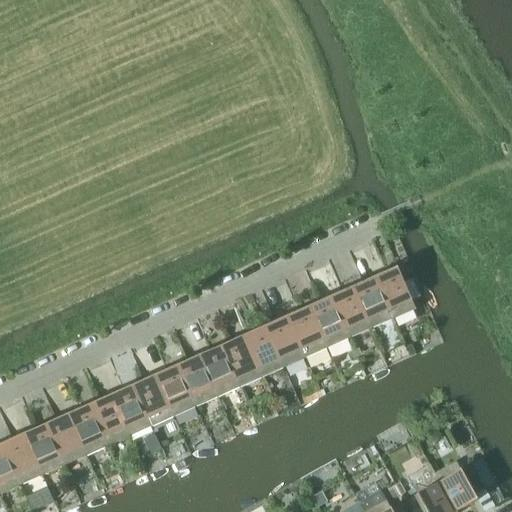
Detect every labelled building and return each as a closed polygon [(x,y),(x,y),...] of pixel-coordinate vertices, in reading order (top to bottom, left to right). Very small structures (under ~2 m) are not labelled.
[(398,270),(376,279),(394,320),(416,310),(398,270)] [(376,279),(354,289),(372,329),(394,320),(376,279)] [(354,289),(332,299),(350,339),(372,329),(354,289)] [(332,299),(310,309),(328,349),(350,339),(332,299)] [(310,309),(288,319),(306,359),(328,349),(310,309)] [(288,319),(266,329),(284,369),(306,359),(288,319)] [(266,329),(244,338),(262,379),(284,369),(266,329)] [(244,338),(222,348),(240,388),(262,379),(244,338)] [(354,350),(357,356),(362,354),(359,347),(354,350)] [(222,348),(200,358),(218,398),(240,388),(222,348)] [(357,356),(354,350),(348,352),(351,359),(357,356)] [(200,358),(178,368),(196,408),(218,398),(200,358)] [(178,368),(156,378),(174,418),(196,408),(178,368)] [(156,378),(134,388),(152,428),(174,418),(156,378)] [(134,388),(112,397),(130,438),(152,428),(134,388)] [(112,397),(90,407),(108,447),(130,438),(112,397)] [(90,407),(68,417),(86,457),(108,447),(90,407)] [(416,416),(424,431),(440,422),(431,408),(416,416)] [(68,417),(46,427),(64,467),(86,457),(68,417)] [(416,421),(408,425),(413,436),(421,432),(416,421)] [(46,427),(24,437),(42,477),(64,467),(46,427)] [(24,437),(2,447),(20,487),(42,477),(24,437)] [(2,447),(0,447),(0,495),(20,487),(2,447)] [(484,491),(485,490),(471,465),(461,471),(456,462),(439,472),(434,463),(429,466),(455,511),(458,511),(473,504),(473,503),(472,503),(470,499),(484,491)] [(455,511),(429,466),(429,465),(407,477),(417,495),(407,501),(412,511),(455,511)] [(405,511),(401,503),(391,509),(380,491),(359,503),(363,511),(405,511)]
